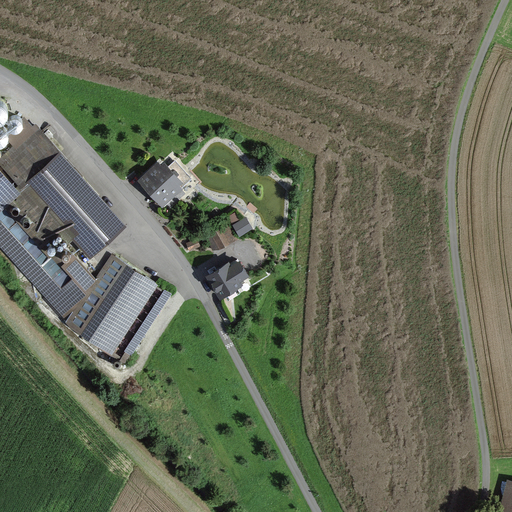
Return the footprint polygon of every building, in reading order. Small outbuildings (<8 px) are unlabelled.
[(0,246),(63,317),(76,306),(96,276),(66,243),(73,237),(90,256),(127,223),(37,123),(0,155),(0,162),(18,182),(16,184),(0,165),(0,246)] [(191,187),(165,160),(145,179),(170,206),(191,187)] [(241,236),(254,228),(247,216),(234,223),(241,236)] [(228,224),(209,233),(217,251),(237,242),(228,224)] [(190,251),(202,246),(198,235),(186,240),(190,251)] [(96,276),(76,306),(65,322),(112,353),(159,285),(112,253),(96,276)] [(241,258),(210,277),(225,300),(255,280),(241,258)] [(511,511),(511,478),(507,478),(498,511),(511,511)]
